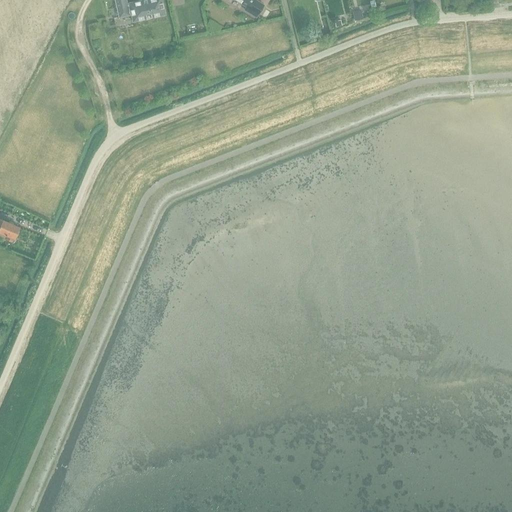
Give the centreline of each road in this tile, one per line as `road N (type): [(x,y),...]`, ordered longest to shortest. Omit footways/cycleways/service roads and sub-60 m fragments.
road 1 (unclassified): [(0,391),(94,161),(116,134),(265,76)]
road 2 (residential): [(265,76),(414,21),(499,16)]
